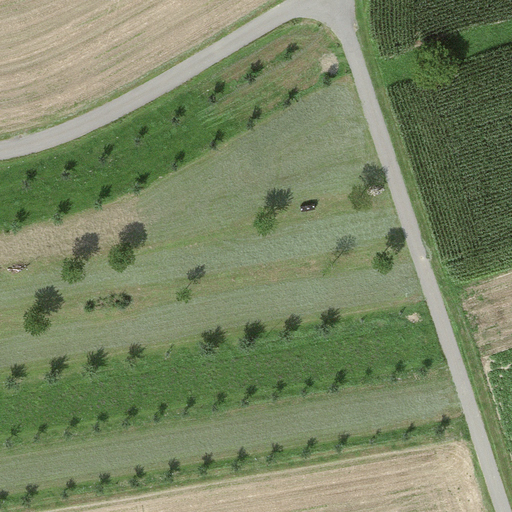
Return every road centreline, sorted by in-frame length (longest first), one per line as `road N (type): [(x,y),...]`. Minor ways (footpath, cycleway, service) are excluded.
road 1 (unclassified): [(505,511),(333,0)]
road 2 (unclassified): [(314,0),(93,125),(0,153)]
